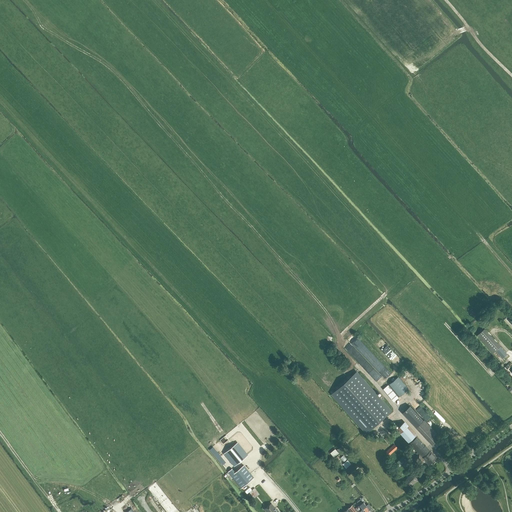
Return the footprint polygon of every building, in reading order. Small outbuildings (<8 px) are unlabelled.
[(477,335),(493,353),(497,351),(503,358),(508,354),(485,329),(477,335)] [(343,384),(332,394),(340,403),(354,419),(360,425),(362,428),(366,432),(391,410),(356,372),(347,380),(345,382),(343,384)] [(397,378),(390,384),(401,396),(407,390),(397,378)] [(401,396),(390,384),(383,389),(394,401),(401,396)] [(423,421),(410,406),(403,413),(432,445),(440,437),(424,420),(423,421)] [(418,455),(414,459),(416,461),(418,459),(422,463),(425,460),(429,464),(436,457),(425,445),(404,422),(397,429),(408,442),(417,452),(416,453),(418,455)] [(237,443),(225,453),(235,465),(247,455),(237,443)] [(386,452),(390,455),(398,448),(395,444),(386,452)] [(331,453),(334,456),(339,453),(338,452),(343,449),(341,447),(339,449),(338,449),(336,450),(336,449),(331,453)] [(397,462),(400,467),(408,460),(404,456),(397,462)] [(232,468),(228,471),(242,488),(254,478),(244,465),(235,472),(232,468)] [(405,480),(411,485),(418,479),(412,473),(405,480)] [(255,488),(249,492),(254,498),(260,494),(255,488)] [(359,501),(357,502),(359,505),(362,509),(364,511),(369,511),(368,509),(369,509),(367,506),(366,506),(364,502),(361,504),(359,501)] [(359,505),(357,502),(357,503),(359,506),(356,508),(358,511),(364,511),(362,509),(359,505)] [(264,508),(267,511),(279,511),(271,503),(264,508)]
